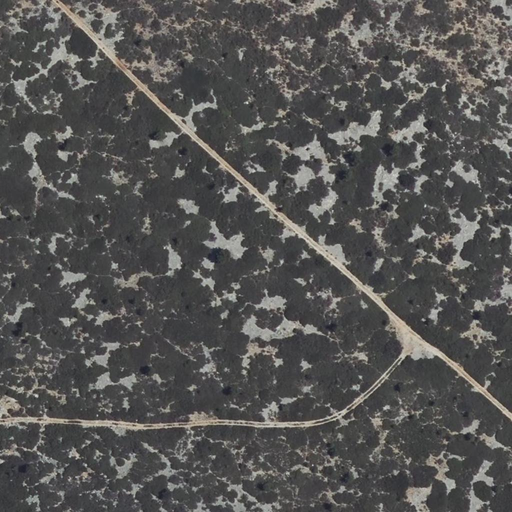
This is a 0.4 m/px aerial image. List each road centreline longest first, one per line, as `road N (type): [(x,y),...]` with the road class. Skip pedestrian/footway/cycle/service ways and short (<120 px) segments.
road 1 (track): [(52,0),(193,138),(511,417)]
road 2 (track): [(0,425),(326,422),(360,405),(418,335)]
